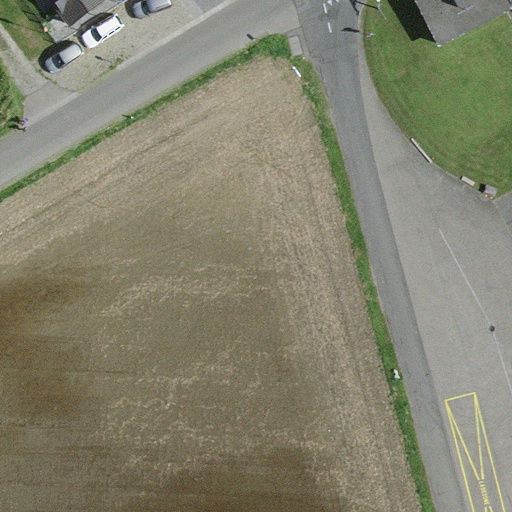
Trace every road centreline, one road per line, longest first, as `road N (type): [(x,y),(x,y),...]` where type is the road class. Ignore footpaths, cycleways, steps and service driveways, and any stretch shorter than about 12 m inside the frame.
road 1 (unclassified): [(0,171),(291,0)]
road 2 (track): [(0,32),(71,129)]
